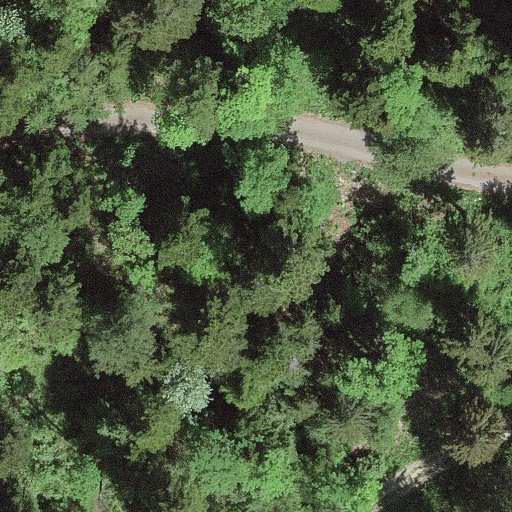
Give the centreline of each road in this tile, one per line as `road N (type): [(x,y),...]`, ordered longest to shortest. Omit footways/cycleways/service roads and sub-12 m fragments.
road 1 (track): [(511,185),(249,122),(0,124)]
road 2 (trunk): [(118,0),(134,511)]
road 3 (track): [(373,511),(511,430)]
